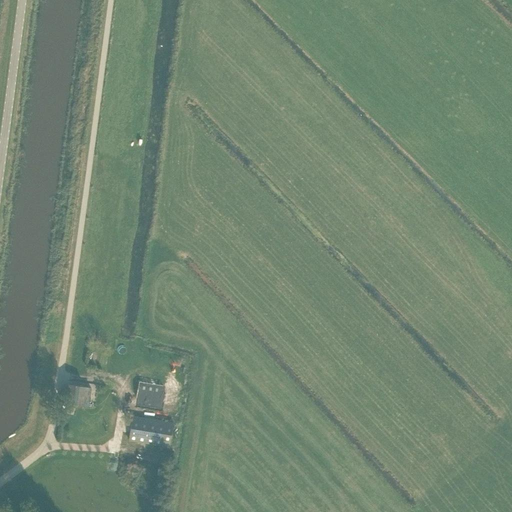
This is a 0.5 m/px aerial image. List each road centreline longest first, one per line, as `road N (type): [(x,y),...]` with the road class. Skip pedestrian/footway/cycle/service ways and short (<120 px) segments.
road 1 (unclassified): [(0,482),(49,439),(107,0)]
road 2 (unclassified): [(0,157),(21,0)]
